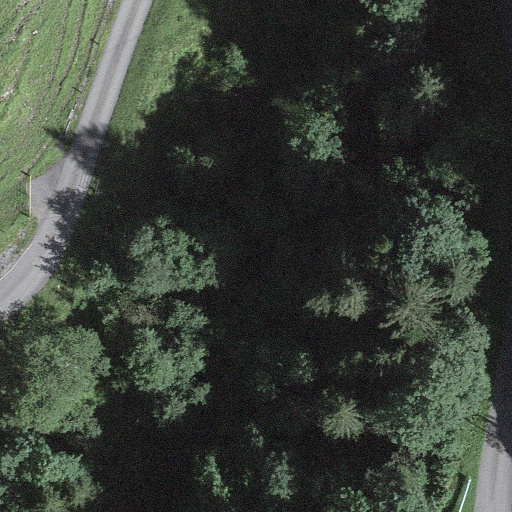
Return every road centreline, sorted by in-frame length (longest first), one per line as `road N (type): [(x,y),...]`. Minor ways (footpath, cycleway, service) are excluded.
road 1 (track): [(138,0),(50,242),(0,302)]
road 2 (track): [(495,511),(511,369)]
